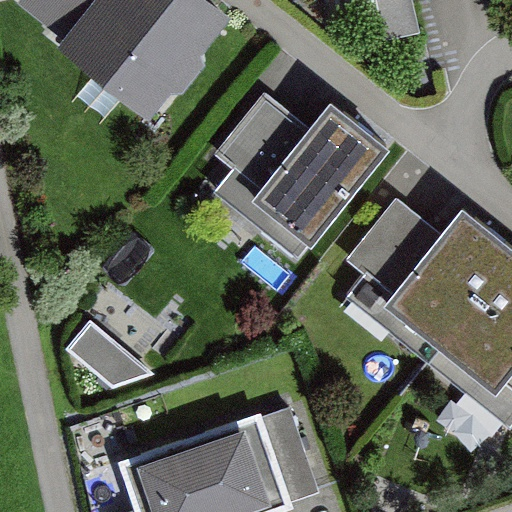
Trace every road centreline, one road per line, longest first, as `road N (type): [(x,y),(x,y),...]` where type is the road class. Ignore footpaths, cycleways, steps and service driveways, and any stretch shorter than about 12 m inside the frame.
road 1 (track): [(0,198),(65,511)]
road 2 (residential): [(253,0),(446,150)]
